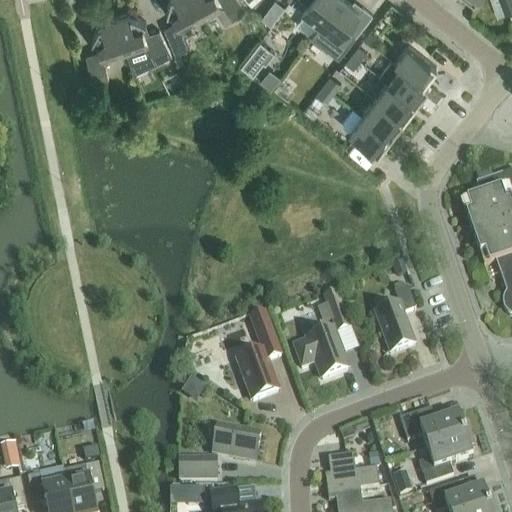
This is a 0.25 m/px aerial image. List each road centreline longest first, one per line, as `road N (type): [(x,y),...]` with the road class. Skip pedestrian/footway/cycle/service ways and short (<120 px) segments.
road 1 (residential): [(301,511),(305,442),(326,424),(482,364)]
road 2 (residential): [(482,364),(427,197),(433,170),(471,124)]
road 3 (residential): [(509,77),(414,0)]
